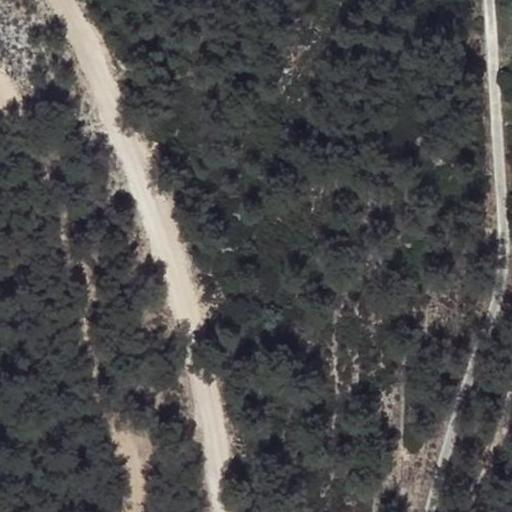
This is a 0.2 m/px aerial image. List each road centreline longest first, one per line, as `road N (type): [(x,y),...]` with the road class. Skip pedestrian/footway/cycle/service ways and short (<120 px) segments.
road 1 (track): [(225,511),(196,353),(160,224),(59,0)]
road 2 (track): [(432,511),(503,267),(486,0)]
road 3 (track): [(148,511),(93,298),(47,165),(0,81)]
road 4 (track): [(511,371),(469,511)]
